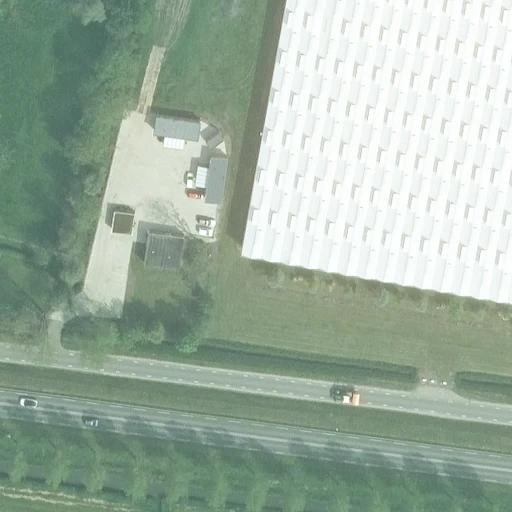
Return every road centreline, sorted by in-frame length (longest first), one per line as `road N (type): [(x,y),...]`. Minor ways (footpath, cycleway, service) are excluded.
road 1 (unclassified): [(511,417),(0,347)]
road 2 (secondary): [(511,471),(0,404)]
